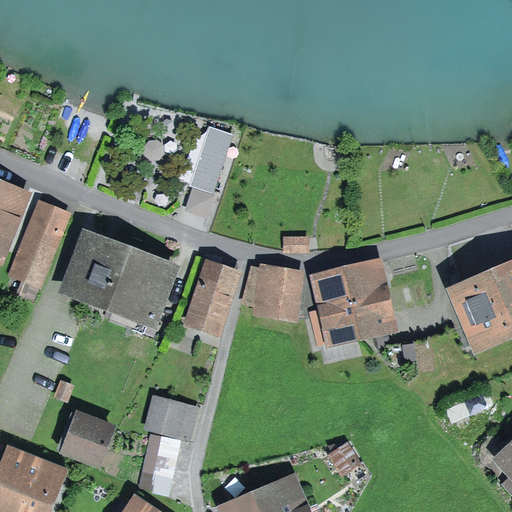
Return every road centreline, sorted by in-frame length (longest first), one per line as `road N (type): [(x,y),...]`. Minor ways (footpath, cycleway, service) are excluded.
road 1 (residential): [(511,215),(304,263),(248,254)]
road 2 (residential): [(248,254),(0,159)]
road 3 (residential): [(248,254),(194,470),(199,511)]
